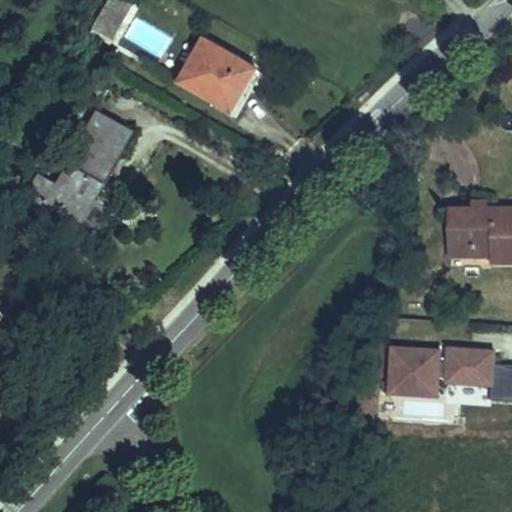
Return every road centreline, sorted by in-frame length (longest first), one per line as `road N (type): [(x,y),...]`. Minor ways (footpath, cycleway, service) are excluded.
road 1 (residential): [(133,400),(219,298),(511,1)]
road 2 (residential): [(38,511),(133,400)]
